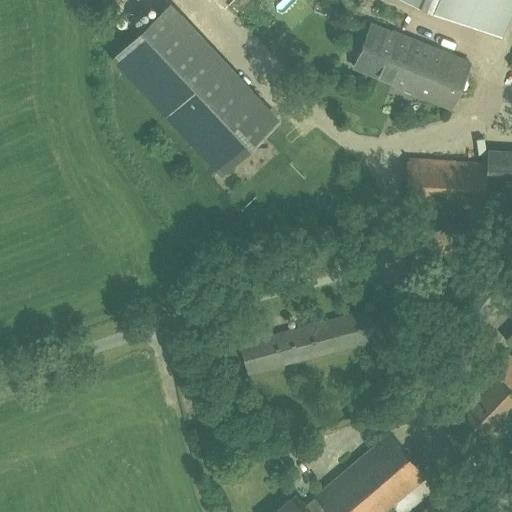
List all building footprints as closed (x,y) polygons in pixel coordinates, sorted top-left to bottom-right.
[(511,7),(511,0),(416,0),(501,36),(511,7)] [(157,15),(111,58),(221,175),(267,131),(157,15)] [(452,108),(470,62),(393,31),(393,32),(371,24),(354,66),(394,83),(393,84),(452,108)] [(283,149),(300,159),(311,140),(294,130),(283,149)] [(511,152),(488,151),(488,163),(407,158),(405,204),(511,210),(511,152)] [(481,331),(508,293),(511,286),(511,262),(493,250),(451,311),(481,331)] [(386,334),(378,306),(240,343),(247,371),(386,334)] [(511,354),(504,347),(439,414),(493,467),(511,448),(511,354)] [(457,511),(443,495),(422,511),(395,511),(391,506),(427,476),(390,432),(315,495),(316,496),(305,506),(295,494),(273,511),(319,511),(325,507),(329,511),(457,511)]
